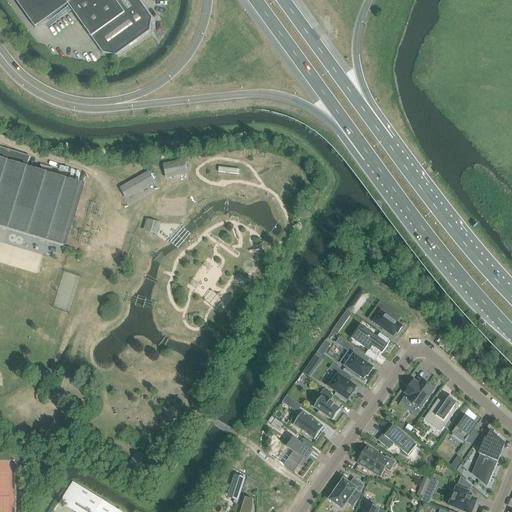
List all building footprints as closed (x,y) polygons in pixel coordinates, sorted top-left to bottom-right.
[(14,0),(35,28),(68,5),(103,54),(116,56),(150,32),(152,19),(138,0),(14,0)] [(0,159),(27,167),(30,157),(0,148),(0,159)] [(0,227),(63,246),(82,184),(27,167),(0,159),(0,227)] [(163,168),(166,179),(187,174),(185,163),(163,168)] [(368,295),(361,291),(348,310),(354,314),(368,295)] [(398,334),(402,328),(392,321),(397,315),(380,303),(375,309),(381,313),(373,323),(393,337),(396,333),(398,334)] [(369,351),(376,356),(380,351),(383,353),(388,346),(386,345),(389,341),(380,334),(377,338),(360,326),(359,326),(360,327),(363,329),(358,335),(358,336),(357,335),(353,341),(361,346),(362,345),(369,350),(368,351),(369,351)] [(353,355),(345,367),(347,368),(346,370),(352,374),(353,373),(364,380),(366,376),(368,377),(373,369),(362,361),(365,356),(355,348),(351,354),(353,355)] [(343,372),(339,377),(338,376),(329,388),(347,401),(356,388),(349,383),(352,378),(343,372)] [(427,385),(421,381),(419,384),(414,381),(407,390),(405,394),(410,397),(407,400),(413,405),(412,405),(414,406),(415,406),(420,410),(422,407),(425,403),(429,397),(432,393),(434,390),(428,386),(429,385),(427,384),(427,385)] [(323,390),(319,396),(321,398),(314,408),(312,406),(311,407),(319,412),(318,413),(317,413),(317,414),(325,420),(325,419),(326,417),(333,422),(340,410),(329,402),(332,397),(333,397),(323,390)] [(290,407),(294,401),(287,396),(283,403),(290,407)] [(454,400),(450,397),(446,402),(447,403),(445,406),(443,404),(443,405),(437,401),(427,416),(434,421),(431,424),(432,425),(433,425),(442,431),(460,406),(453,401),(454,400)] [(323,428),(302,413),(294,425),(315,440),(323,428)] [(473,423),(464,417),(452,434),(465,443),(466,441),(471,445),(479,435),(473,431),(476,428),(471,425),(473,423)] [(282,427),(283,425),(275,419),(271,425),(273,427),(274,425),(279,429),(281,426),(282,427)] [(392,427),(387,434),(385,432),(378,441),(389,450),(393,444),(408,457),(417,447),(396,430),(395,429),(393,427),(392,427)] [(490,432),(487,440),(485,440),(479,454),(480,455),(484,457),(476,477),(487,487),(500,456),(505,445),(502,443),(490,432)] [(313,453),(310,450),(313,446),(303,439),(300,443),(293,438),(286,448),(293,453),(284,466),(294,473),(303,460),(307,462),(313,453)] [(366,448),(357,463),(380,477),(384,469),(390,473),(396,463),(386,457),(384,459),(366,448)] [(246,477),(235,474),(229,492),(230,492),(229,494),(236,496),(234,502),(237,503),(238,500),(239,500),(246,477)] [(430,480),(425,477),(421,486),(426,489),(430,480)] [(468,497),(469,493),(471,487),(472,487),(461,477),(461,478),(457,488),(456,488),(449,506),(461,511),(472,511),(477,501),(468,497)] [(349,485),(344,481),(345,481),(344,480),(343,481),(343,482),(339,487),(334,494),(330,499),(329,500),(330,501),(331,501),(341,508),(341,509),(342,509),(343,508),(356,490),(360,493),(364,487),(354,479),(349,485)] [(69,510),(71,511),(117,511),(81,490),(69,510)] [(245,498),(240,511),(251,511),(252,509),(253,501),(245,498)]
